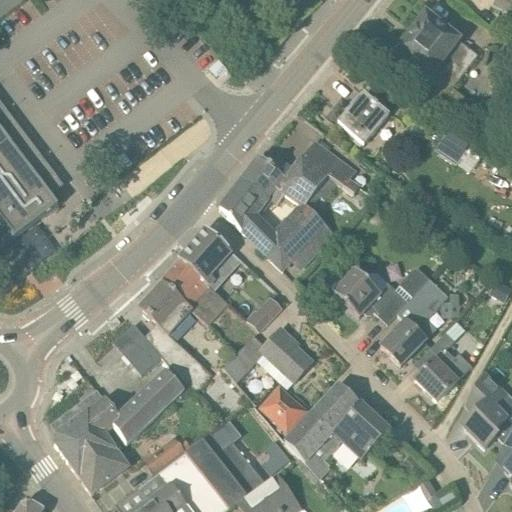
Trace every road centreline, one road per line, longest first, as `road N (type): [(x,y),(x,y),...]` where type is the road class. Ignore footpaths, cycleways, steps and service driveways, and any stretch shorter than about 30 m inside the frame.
road 1 (residential): [(189,202),(435,446),(473,511)]
road 2 (secondary): [(189,202),(364,0)]
road 3 (secondary): [(17,353),(143,253),(189,202)]
